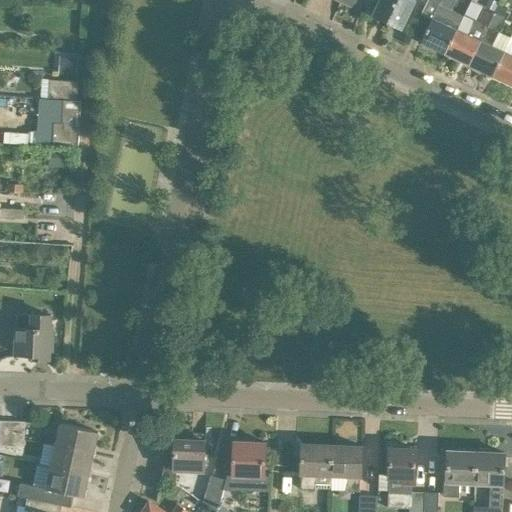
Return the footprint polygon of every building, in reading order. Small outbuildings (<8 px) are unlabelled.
[(380,0),(373,16),(401,29),(414,0),(380,0)] [(451,10),(455,0),(440,0),(421,43),(445,54),(457,30),(463,16),(451,10)] [(488,0),(484,8),(494,13),(499,3),(493,0),(488,0)] [(469,66),(494,13),(484,8),(477,22),(475,21),(467,35),(457,30),(445,54),(469,66)] [(497,32),(504,18),(494,13),(469,66),(493,77),(504,52),(510,38),(497,32)] [(511,85),(511,56),(504,52),(493,77),(511,85)] [(77,57),(59,56),(58,75),(76,76),(77,57)] [(77,101),(78,82),(50,80),(49,99),(77,101)] [(78,148),(80,102),(64,101),(63,124),(55,123),(53,147),(78,148)] [(68,150),(49,149),(48,167),(67,168),(68,150)] [(23,184),(7,183),(6,192),(22,193),(23,184)] [(0,217),(24,219),(25,210),(0,208),(0,217)] [(49,360),(49,350),(51,351),(52,330),(50,330),(50,316),(16,315),(15,355),(34,356),(34,359),(49,360)] [(0,446),(12,447),(13,422),(0,421),(0,446)] [(13,422),(12,447),(24,448),(25,422),(13,422)] [(94,454),(98,432),(61,424),(56,446),(94,454)] [(204,472),(205,440),(175,439),(174,470),(204,472)] [(263,477),(266,443),(235,442),(234,458),(232,458),(231,476),(263,477)] [(330,484),(332,446),(302,445),(301,474),(301,489),(315,490),(315,489),(330,489),(331,484),(330,484)] [(89,476),(94,454),(56,446),(51,467),(89,476)] [(359,491),(360,476),(361,477),(362,447),(332,446),(330,484),(331,484),(346,485),(346,491),(359,491)] [(411,492),(412,484),(414,484),(416,450),(390,449),(387,493),(410,494),(411,494),(411,492)] [(459,498),(460,483),(474,484),(476,452),(447,451),(445,482),(444,482),(443,497),(459,498)] [(502,511),(505,454),(476,452),(474,484),(490,485),(489,507),(474,507),(473,511),(502,511)] [(84,498),(89,476),(51,467),(47,489),(20,483),(18,496),(28,498),(62,506),(65,493),(84,498)] [(216,511),(226,481),(211,476),(203,503),(216,511)] [(185,492),(175,486),(172,492),(181,498),(185,492)] [(423,511),(424,493),(411,492),(411,494),(410,494),(408,511),(423,511)] [(437,511),(438,493),(424,493),(423,511),(437,511)] [(376,511),(377,496),(360,495),(358,511),(376,511)] [(60,511),(62,506),(28,498),(26,507),(19,506),(17,511),(60,511)] [(186,511),(178,506),(173,511),(163,511),(149,502),(142,511),(186,511)]
